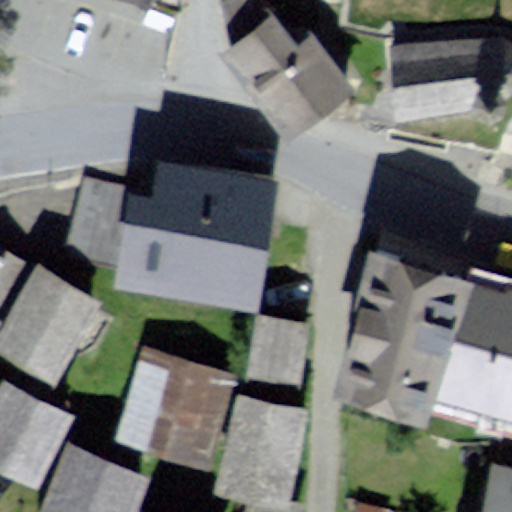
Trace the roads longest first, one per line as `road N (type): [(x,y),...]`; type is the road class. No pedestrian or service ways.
road 1 (residential): [(329,168),(318,511)]
road 2 (primary): [(511,241),(329,168)]
road 3 (primary): [(329,168),(199,129)]
road 4 (residential): [(199,129),(191,0)]
road 5 (residential): [(105,132),(55,90),(0,64)]
